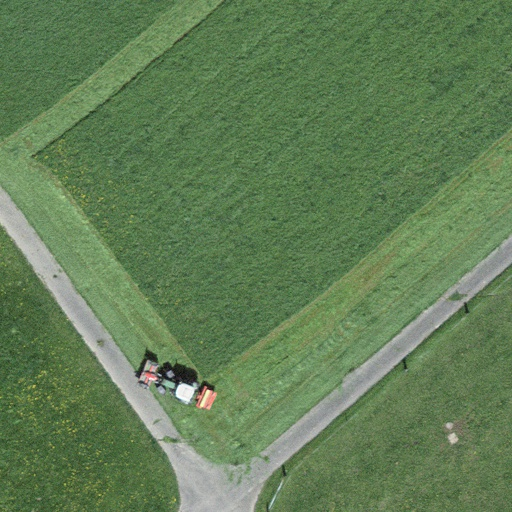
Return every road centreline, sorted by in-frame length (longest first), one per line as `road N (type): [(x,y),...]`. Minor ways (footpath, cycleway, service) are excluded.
road 1 (track): [(511,243),(204,511)]
road 2 (track): [(215,511),(0,178)]
